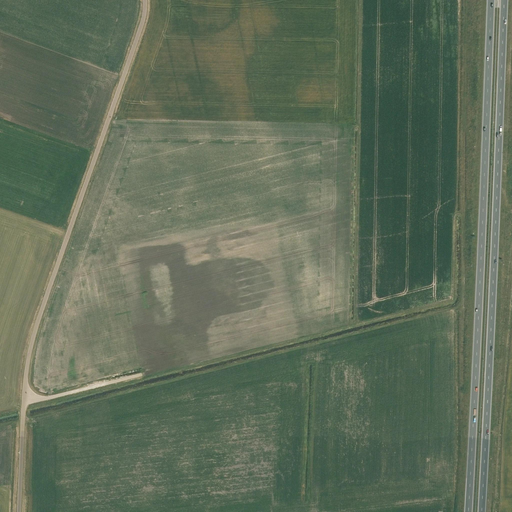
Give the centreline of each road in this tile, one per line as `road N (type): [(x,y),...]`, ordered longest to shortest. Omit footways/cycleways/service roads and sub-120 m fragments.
road 1 (unclassified): [(18,511),(34,331),(144,0)]
road 2 (trunk): [(490,0),(467,511)]
road 3 (trunk): [(481,511),(503,0)]
